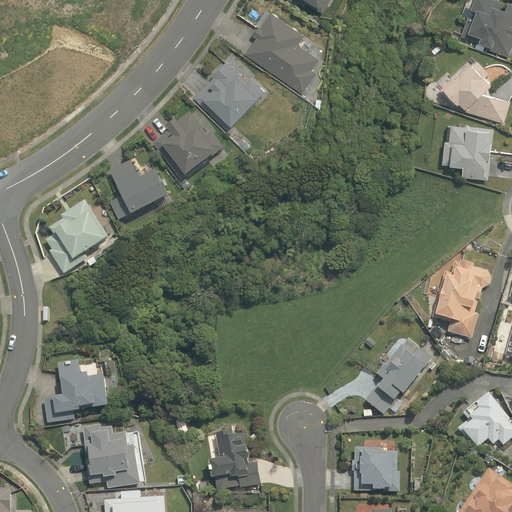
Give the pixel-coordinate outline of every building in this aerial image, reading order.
[(290,0),(294,2),(295,0),(303,0),(326,13),(333,0),(290,0)] [(511,45),(511,4),(498,0),(474,0),(470,13),(481,17),(474,37),(483,40),(480,47),(508,57),(511,45)] [(304,35),(273,14),(258,37),(260,38),(247,58),(305,96),(319,74),(313,69),(321,57),(299,43),(304,35)] [(441,84),(465,114),(468,112),(504,126),(511,102),(489,93),(497,86),(474,58),(441,84)] [(248,83),(229,65),(195,100),(229,133),(267,94),(252,79),(248,83)] [(229,151),(197,109),(167,131),(170,134),(155,146),(185,185),(229,151)] [(495,128),(453,126),(452,141),(445,140),(444,168),(466,169),(465,179),(490,180),(491,161),(495,161),(496,144),(494,144),(495,128)] [(255,146),(236,130),(229,138),(248,154),(255,146)] [(109,205),(120,223),(133,216),(135,219),(173,197),(149,155),(111,177),(123,197),(109,205)] [(63,217),(64,219),(50,227),(55,236),(45,241),(64,277),(116,249),(91,202),(63,217)] [(494,272),(459,262),(456,273),(448,270),(433,321),(451,326),(448,334),(473,341),(481,314),(479,313),(487,286),(490,287),(494,272)] [(435,364),(408,340),(378,375),(384,380),(366,400),(384,415),(394,403),(397,406),(435,364)] [(80,363),(60,364),(61,383),(65,383),(66,399),(46,401),(47,427),(75,425),(75,416),(85,415),(84,411),(109,409),(107,377),(81,378),(80,363)] [(511,438),(511,421),(493,391),(462,411),(467,420),(461,425),(476,449),(490,440),(493,445),(499,441),(502,446),(511,438)] [(142,483),(136,432),(108,435),(107,427),(81,430),(88,489),(142,483)] [(243,431),(215,438),(221,462),(210,464),(218,495),(264,484),(257,456),(250,458),(243,431)] [(401,450),(356,449),(355,463),(352,463),(352,474),(356,474),(356,492),(399,493),(401,450)] [(511,511),(511,482),(490,470),(461,511),(511,511)] [(0,511),(17,511),(18,490),(0,489),(0,511)] [(143,498),(143,491),(121,492),(121,501),(108,501),(107,511),(168,511),(168,497),(143,498)]
